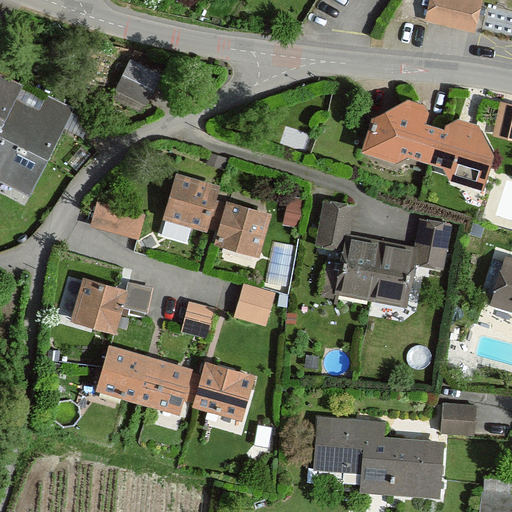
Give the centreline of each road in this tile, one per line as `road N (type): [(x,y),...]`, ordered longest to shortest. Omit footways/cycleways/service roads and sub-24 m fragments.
road 1 (residential): [(0,266),(41,248),(89,180),(124,147),(256,84),(279,55)]
road 2 (track): [(41,248),(20,426),(0,509)]
road 3 (unclassified): [(511,81),(279,55)]
road 4 (unclassified): [(279,55),(209,46),(68,9)]
